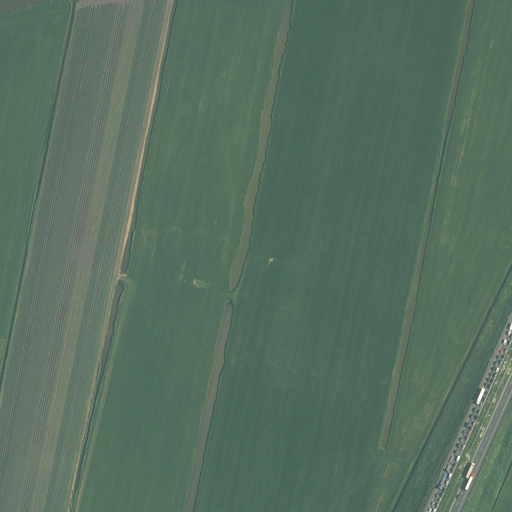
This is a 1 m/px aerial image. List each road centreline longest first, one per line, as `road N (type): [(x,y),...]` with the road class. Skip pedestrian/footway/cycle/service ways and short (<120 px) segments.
road 1 (motorway): [(511,329),(429,511)]
road 2 (motorway): [(451,511),(511,376)]
